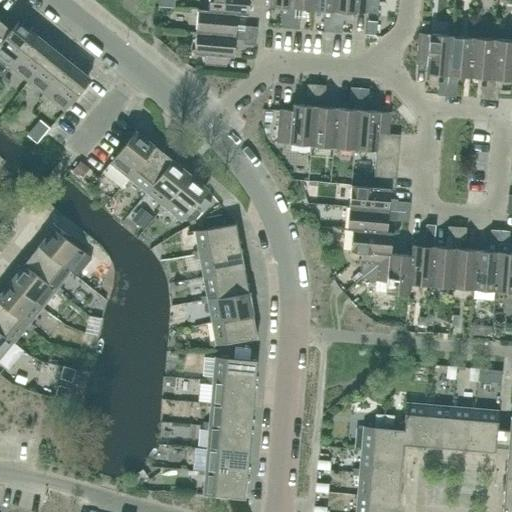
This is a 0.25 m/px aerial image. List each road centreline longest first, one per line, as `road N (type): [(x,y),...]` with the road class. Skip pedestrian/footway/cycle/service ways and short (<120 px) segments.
road 1 (residential): [(272,511),(291,281),(274,216),(252,173),(210,128)]
road 2 (residential): [(424,113),(500,116),(507,141),(505,207),(489,222),(428,210),(426,143)]
road 3 (residential): [(210,128),(273,66),(377,69)]
road 4 (residential): [(0,473),(145,511)]
